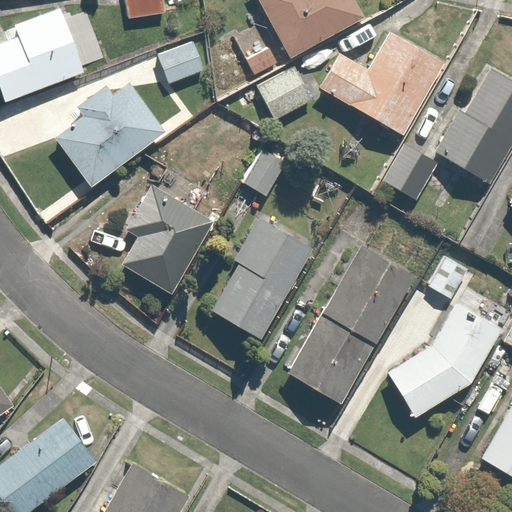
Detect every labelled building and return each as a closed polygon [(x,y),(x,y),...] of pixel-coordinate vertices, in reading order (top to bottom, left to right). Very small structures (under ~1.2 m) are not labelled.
[(160,0),(119,0),(122,15),(162,10),(160,0)] [(251,0),(264,25),(234,40),(248,68),(358,13),(351,0),(251,0)] [(5,19),(11,33),(0,36),(0,97),(73,69),(52,17),(47,3),(5,19)] [(436,54),(381,22),(357,64),(329,48),(309,84),(392,132),(436,54)] [(188,42),(149,55),(159,84),(198,71),(188,42)] [(458,111),(450,106),(426,148),(482,180),(511,126),(511,78),(486,63),(458,111)] [(269,114),(305,96),(289,64),(253,82),(269,114)] [(58,121),(62,128),(49,137),(81,183),(164,125),(131,79),(108,96),(99,84),(72,104),(76,109),(58,121)] [(249,140),(231,179),(262,193),(280,154),(249,140)] [(393,141),(372,175),(409,198),(430,164),(393,141)] [(511,181),(501,199),(511,205),(511,181)] [(106,201),(96,221),(127,236),(112,264),(162,289),(199,215),(143,187),(130,213),(106,201)] [(255,212),(198,302),(247,333),(304,244),(255,212)] [(350,239),(310,309),(276,369),(335,402),(369,342),(408,273),(350,239)] [(437,253),(421,282),(445,296),(461,267),(437,253)] [(446,299),(425,338),(376,366),(403,415),(463,381),(491,323),(446,299)] [(511,315),(499,338),(511,345),(511,315)] [(511,382),(472,453),(511,476),(511,382)] [(57,423),(0,460),(0,506),(3,511),(7,511),(83,462),(57,423)] [(124,461),(92,511),(171,511),(181,497),(124,461)]
